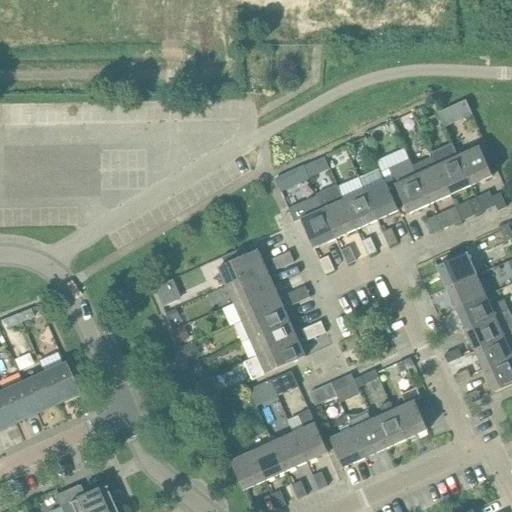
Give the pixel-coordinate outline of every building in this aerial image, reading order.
[(444,128),(471,116),(465,102),(438,115),(444,128)] [(415,118),(413,114),(402,119),(404,123),(415,118)] [(452,143),(431,152),(433,157),(451,196),(471,186),(458,156),(452,143)] [(471,186),(493,176),(479,147),(458,156),(471,186)] [(433,157),(412,166),(430,205),(451,196),(433,157)] [(408,214),(430,205),(409,159),(388,169),(408,214)] [(302,167),(291,171),(297,183),(308,179),(302,167)] [(386,181),(364,191),(378,221),(399,211),(386,181)] [(338,187),(317,197),(336,239),(357,230),(343,200),(338,187)] [(364,191),(343,200),(357,230),(378,221),(364,191)] [(500,194),(492,197),(496,206),(498,211),(507,207),(501,196),(500,194)] [(317,197),(289,209),(294,222),(301,219),(315,249),(336,239),(317,197)] [(468,201),(474,215),(483,212),(476,198),(468,201)] [(447,211),(453,225),(462,221),(456,207),(447,211)] [(426,220),(433,234),(441,230),(435,216),(426,220)] [(511,239),(511,233),(508,224),(499,228),(506,242),(511,239)] [(392,229),(383,232),(389,247),(398,243),(392,229)] [(371,238),(362,242),(368,256),(377,252),(371,238)] [(218,268),(226,286),(266,268),(258,250),(247,255),(244,247),(221,257),(225,265),(218,268)] [(350,247),(341,251),(348,265),(356,261),(350,247)] [(285,267),(294,262),(289,252),(280,256),(285,267)] [(438,268),(447,289),(477,275),(468,254),(438,268)] [(271,260),(273,265),(275,271),(285,267),(280,256),(271,260)] [(328,257),(320,261),(326,275),(335,271),(328,257)] [(234,303),(274,286),(266,268),(226,286),(234,303)] [(456,310),(486,296),(477,275),(447,289),(456,310)] [(177,300),(169,281),(154,287),(163,307),(177,300)] [(234,303),(241,321),(282,303),(274,286),(234,303)] [(300,302),(310,297),(305,287),(295,291),(300,302)] [(286,295),(288,300),(291,306),(300,302),(295,291),(286,295)] [(456,310),(465,330),(509,311),(504,299),(490,305),(486,296),(456,310)] [(241,321),(249,339),(289,321),(282,303),(241,321)] [(30,309),(16,314),(20,323),(21,322),(32,318),(34,317),(30,309)] [(475,352),(511,334),(511,317),(509,311),(465,330),(475,352)] [(16,314),(3,320),(7,328),(20,323),(16,314)] [(249,339),(257,356),(297,338),(289,321),(249,339)] [(316,337),(325,333),(321,322),(311,326),(316,337)] [(316,337),(311,326),(302,330),(306,341),(316,337)] [(182,327),(173,331),(178,343),(187,339),(182,327)] [(511,334),(475,352),(484,372),(511,359),(511,334)] [(253,380),(305,357),(297,338),(257,356),(245,362),(253,380)] [(188,345),(181,349),(186,360),(193,357),(200,354),(195,342),(188,345)] [(444,355),(447,364),(461,357),(458,349),(444,355)] [(414,366),(410,358),(397,364),(400,373),(414,366)] [(511,359),(484,372),(493,394),(511,385),(511,359)] [(76,392),(64,363),(42,373),(56,403),(78,393),(77,391),(76,392)] [(194,379),(200,376),(202,371),(199,365),(190,369),(194,379)] [(364,385),(379,379),(375,370),(361,377),(364,385)] [(453,376),(457,384),(471,378),(467,370),(453,376)] [(56,403),(42,373),(21,382),(35,413),(56,403)] [(213,377),(197,384),(204,402),(221,394),(213,377)] [(345,377),(331,383),(334,392),(348,386),(345,377)] [(35,413),(21,382),(0,392),(14,422),(35,413)] [(323,387),(322,387),(329,401),(337,397),(334,392),(331,383),(323,387)] [(406,440),(427,430),(414,401),(421,398),(416,388),(401,394),(405,405),(393,411),(406,440)] [(0,428),(14,422),(0,392),(0,391),(0,428)] [(476,391),(463,397),(466,406),(480,399),(476,391)] [(372,420),(385,450),(406,440),(393,411),(389,402),(379,407),(383,415),(372,420)] [(297,415),(287,420),(293,433),(307,463),(328,453),(309,410),(297,415)] [(359,416),(345,416),(346,417),(364,459),(385,450),(372,420),(368,412),(359,416)] [(330,439),(343,469),(364,459),(346,417),(335,422),(340,434),(330,439)] [(286,472),(307,463),(293,433),(273,442),(286,472)] [(265,481),(286,472),(273,442),(252,452),(265,481)] [(244,491),(265,481),(252,452),(231,461),(244,491)] [(321,472),(313,476),(319,490),(328,486),(321,472)] [(301,481),(292,485),(298,499),(307,496),(301,481)] [(57,495),(54,496),(60,507),(60,509),(61,511),(109,511),(114,510),(107,492),(104,493),(103,489),(106,488),(105,487),(83,497),(78,485),(57,495)] [(280,491),(271,495),(277,509),(286,505),(280,491)] [(250,504),(253,511),(263,511),(258,500),(250,504)]
